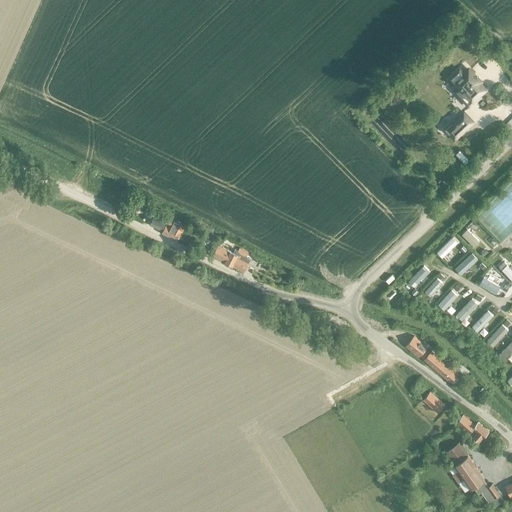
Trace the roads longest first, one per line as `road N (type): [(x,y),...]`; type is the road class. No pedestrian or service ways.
road 1 (unclassified): [(266,290),(0,156)]
road 2 (residential): [(344,310),(511,139)]
road 3 (residential): [(511,441),(344,310)]
